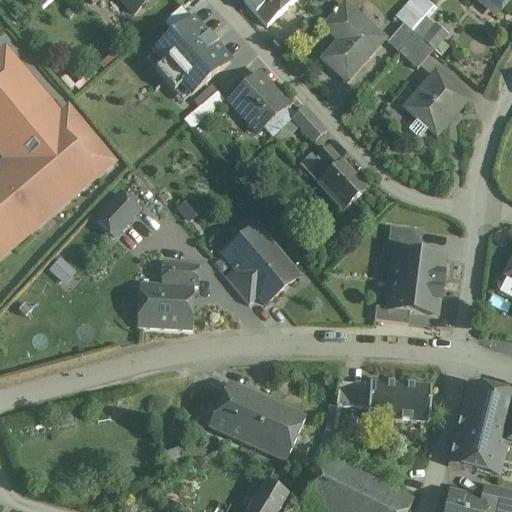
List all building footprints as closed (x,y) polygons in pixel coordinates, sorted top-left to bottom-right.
[(118,0),(133,17),(152,0),(118,0)] [(299,0),(240,0),(267,29),(299,0)] [(486,0),(500,12),(510,0),(486,0)] [(383,41),(345,7),(327,27),(343,40),(323,62),(346,83),(383,41)] [(230,64),(215,48),(217,47),(208,37),(207,38),(192,22),(153,57),(162,67),(155,74),(174,95),(181,88),(190,99),(230,64)] [(404,27),(387,46),(398,55),(415,37),(404,27)] [(432,52),(415,37),(398,55),(415,71),(432,52)] [(217,91),(242,73),(235,64),(210,81),(217,91)] [(288,108),(259,77),(228,105),(257,136),(288,108)] [(465,104),(435,77),(404,111),(434,138),(465,104)] [(217,94),(193,115),(201,124),(225,103),(217,94)] [(0,167),(0,259),(113,165),(67,111),(0,167)] [(302,112),(290,123),(298,131),(313,147),(324,137),(302,112)] [(290,123),(279,132),(287,141),(298,131),(290,123)] [(328,151),(315,163),(321,169),(329,177),(341,166),(328,151)] [(366,192),(341,166),(329,177),(321,169),(310,179),(343,214),(366,192)] [(120,197),(96,224),(113,240),(138,214),(120,197)] [(298,280),(255,229),(239,243),(248,254),(231,267),(236,272),(259,299),(265,306),(298,280)] [(419,233),(390,229),(386,256),(395,257),(395,256),(416,259),(419,233)] [(416,259),(395,256),(395,257),(394,266),(390,269),(388,283),(441,290),(443,276),(441,276),(442,262),(416,259)] [(59,259),(49,271),(63,284),(74,272),(59,259)] [(198,268),(162,267),(161,288),(193,289),(193,290),(197,290),(198,268)] [(248,308),(259,299),(236,272),(226,280),(248,308)] [(441,290),(388,283),(386,298),(389,302),(388,310),(388,312),(409,314),(435,317),(437,303),(439,303),(441,290)] [(161,288),(139,287),(137,331),(191,334),(193,290),(193,289),(161,288)] [(409,314),(388,312),(388,310),(376,309),(374,323),(408,327),(409,314)] [(369,387),(339,385),(336,408),(367,411),(369,387)] [(431,389),(369,385),(369,387),(367,411),(367,422),(428,426),(431,389)] [(275,406),(229,386),(226,393),(209,431),(256,451),(275,406)] [(503,397),(468,388),(447,468),(484,477),(503,397)] [(511,399),(503,397),(484,477),(499,481),(507,448),(511,449),(511,399)] [(306,420),(275,406),(256,451),(287,464),(306,420)] [(189,446),(161,456),(166,471),(195,460),(191,451),(189,446)] [(201,448),(191,451),(195,460),(205,457),(201,448)] [(407,511),(413,502),(325,459),(300,508),(308,511),(407,511)] [(267,485),(250,511),(280,511),(289,498),(267,485)] [(511,511),(511,496),(484,490),(481,503),(486,505),(484,511),(511,511)] [(481,503),(449,496),(445,511),(484,511),(486,505),(481,503)]
